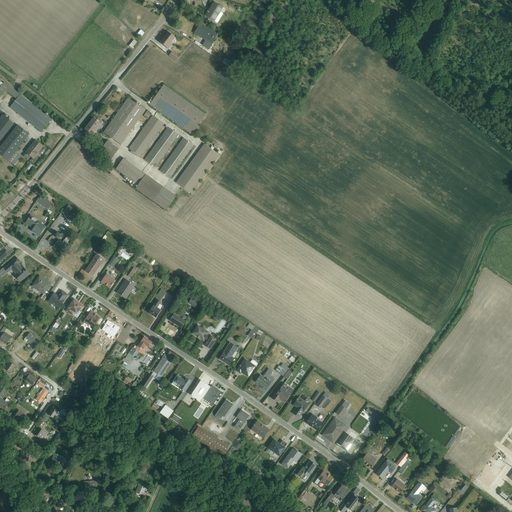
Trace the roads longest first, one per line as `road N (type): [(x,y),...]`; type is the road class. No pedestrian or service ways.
road 1 (residential): [(400,511),(261,407),(0,232)]
road 2 (residential): [(0,216),(176,0)]
road 3 (track): [(511,139),(346,18)]
road 4 (residential): [(0,415),(30,427),(55,389),(0,347)]
